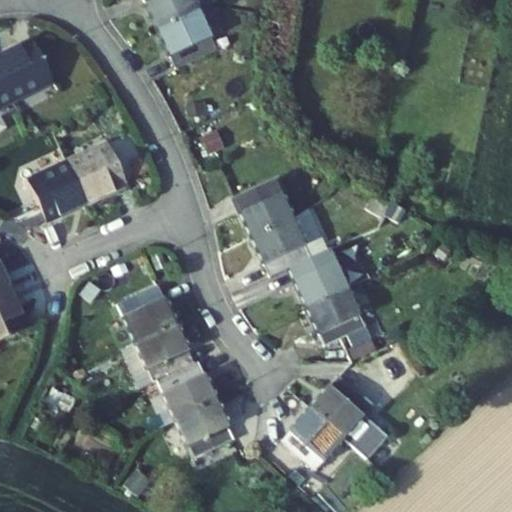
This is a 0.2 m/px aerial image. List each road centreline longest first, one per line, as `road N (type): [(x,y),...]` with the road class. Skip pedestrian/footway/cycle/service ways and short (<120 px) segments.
road 1 (residential): [(74,0),(144,106),(191,209)]
road 2 (residential): [(191,209),(256,408)]
road 3 (residential): [(51,268),(191,209)]
